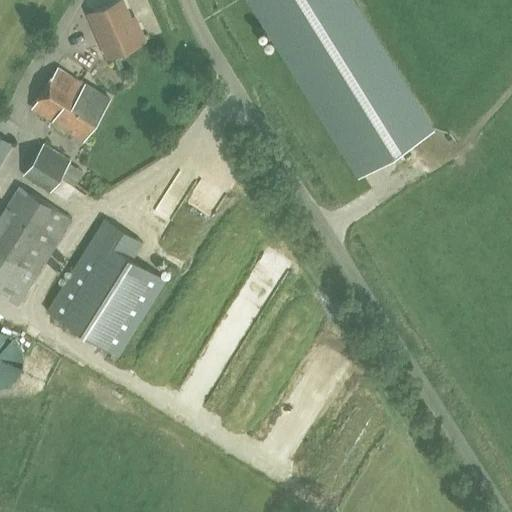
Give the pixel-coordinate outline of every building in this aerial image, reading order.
[(103,42),(109,56),(145,40),(138,23),(134,24),(123,0),(116,0),(93,11),(106,41),(103,42)] [(254,0),(361,171),(431,128),(350,0),(254,0)] [(58,67),(33,107),(59,124),(84,140),(111,98),(85,82),(86,80),(82,78),(81,81),(58,67)] [(0,168),(14,144),(0,134),(0,168)] [(24,174),(51,191),(71,160),(44,143),(24,174)] [(190,217),(213,225),(231,174),(207,166),(190,217)] [(0,291),(19,304),(72,218),(32,192),(29,196),(19,190),(9,206),(7,205),(0,215),(0,291)] [(241,249),(260,236),(242,211),(223,225),(241,249)] [(48,310),(119,355),(167,278),(133,258),(143,241),(106,218),(48,310)] [(171,245),(192,250),(198,224),(178,219),(171,245)] [(219,289),(226,267),(200,259),(193,280),(219,289)] [(206,350),(229,365),(283,284),(260,269),(206,350)] [(184,338),(217,294),(198,281),(166,325),(184,338)] [(24,354),(23,350),(21,346),(19,343),(17,340),(13,337),(10,335),(6,333),(2,332),(0,331),(0,387),(1,387),(5,386),(8,385),(12,383),(15,380),(18,377),(21,374),(22,370),(24,366),(24,362),(25,358),(24,354)] [(206,406),(221,369),(196,359),(180,396),(206,406)]
